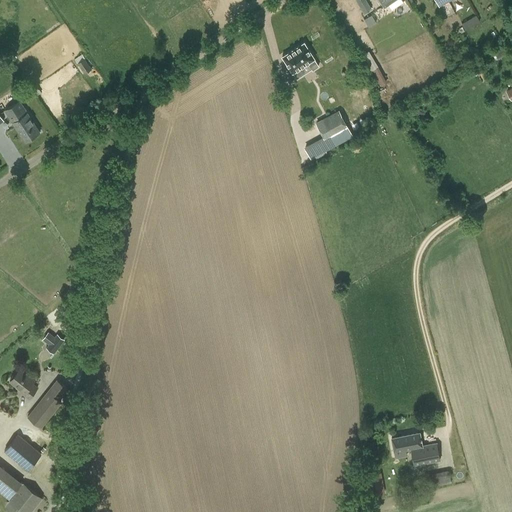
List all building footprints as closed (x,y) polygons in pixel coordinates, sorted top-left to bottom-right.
[(356,0),(364,13),(371,9),(365,0),(356,0)] [(372,14),(364,19),(369,27),(377,22),(372,14)] [(304,42),(282,56),(293,72),(297,78),(305,73),(301,67),(308,63),(313,70),(318,66),(314,59),(315,58),(304,42)] [(85,74),(92,69),(85,59),(78,63),(85,74)] [(25,141),(39,132),(19,102),(6,111),(25,141)] [(332,138),(349,128),(339,110),(322,119),(332,138)] [(48,332),(43,339),(50,345),(56,337),(48,332)] [(28,398),(36,388),(31,383),(34,380),(19,368),(9,380),(21,391),(20,392),(28,398)] [(40,426),(54,408),(60,401),(57,399),(66,388),(57,380),(28,416),(40,426)] [(423,446),(420,432),(392,438),(394,452),(395,452),(396,458),(407,455),(406,449),(411,448),(415,465),(440,460),(437,443),(423,446)] [(28,470),(42,453),(18,433),(5,451),(28,470)] [(0,490),(10,498),(22,482),(0,464),(0,490)] [(434,487),(452,483),(449,470),(431,473),(434,487)] [(9,499),(25,511),(31,511),(42,498),(22,482),(10,498),(9,499)] [(382,486),(368,488),(370,495),(384,492),(382,486)]
